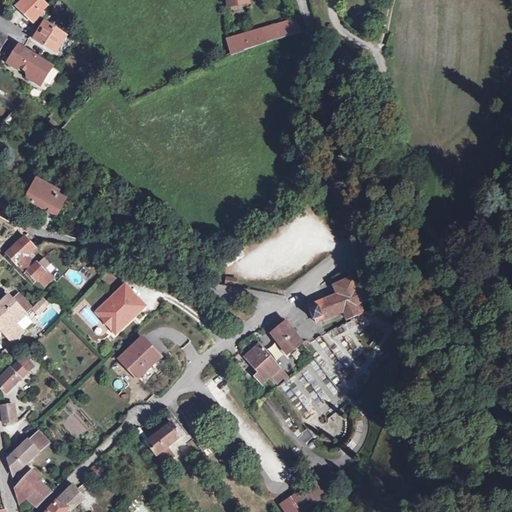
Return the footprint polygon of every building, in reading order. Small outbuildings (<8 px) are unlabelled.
[(30,0),(24,0),(17,7),(34,23),(44,14),(42,12),(48,7),(41,0),(30,0)] [(228,0),(230,8),(249,4),(247,0),(228,0)] [(51,12),(72,27),(74,24),(58,2),(51,12)] [(300,33),(295,21),(228,40),(233,56),(248,49),(254,47),(300,33)] [(35,38),(34,39),(56,54),(66,37),(45,23),(35,38)] [(20,46),(10,63),(40,83),(52,66),(22,47),(20,46)] [(39,183),(29,201),(41,208),(42,206),(44,209),(45,209),(47,209),(48,208),(50,209),(49,212),(56,216),(66,199),(58,195),(59,194),(39,183)] [(47,209),(37,226),(48,232),(56,216),(49,212),(50,209),(48,208),(47,209)] [(7,254),(17,266),(18,265),(34,283),(39,278),(45,273),(37,265),(35,266),(27,257),(35,249),(25,237),(7,254)] [(45,273),(39,278),(45,285),(53,277),(47,271),(45,273)] [(365,287),(359,290),(354,278),(335,286),(338,295),(311,306),(312,310),(311,310),(314,320),(316,320),(318,323),(345,312),(349,320),(362,315),(362,314),(363,308),(359,305),(359,304),(370,300),(365,287)] [(143,307),(124,287),(107,304),(106,303),(101,307),(102,308),(100,310),(105,317),(107,315),(114,323),(110,326),(116,332),(131,318),(130,317),(136,312),(137,313),(143,307)] [(0,303),(0,329),(5,334),(13,343),(24,333),(17,324),(27,315),(27,314),(32,308),(19,295),(14,301),(9,296),(0,303)] [(43,299),(33,309),(39,315),(49,305),(43,299)] [(115,334),(116,332),(110,326),(114,323),(107,315),(105,317),(100,310),(96,314),(115,334)] [(285,320),(270,332),(286,353),(301,342),(300,341),(285,320)] [(121,359),(139,379),(161,358),(143,338),(121,359)] [(261,345),(246,358),(259,373),(254,377),(261,384),(267,379),(268,381),(271,377),(280,369),(261,345)] [(18,361),(7,350),(1,357),(11,367),(18,361)] [(25,356),(29,360),(34,355),(30,351),(25,356)] [(29,360),(25,356),(0,381),(0,386),(7,393),(35,366),(29,360)] [(271,377),(280,386),(290,378),(280,369),(271,377)] [(3,424),(17,422),(15,405),(1,407),(3,424)] [(149,442),(143,446),(149,454),(153,451),(158,457),(154,460),(160,468),(174,457),(168,448),(182,437),(172,424),(171,425),(168,421),(160,427),(163,431),(149,442)] [(143,446),(149,442),(139,429),(134,433),(143,446)] [(305,446),(315,436),(308,429),(298,439),(305,446)] [(39,440),(45,446),(49,442),(40,431),(31,439),(35,444),(39,440)] [(194,440),(204,452),(210,447),(201,435),(194,440)] [(35,444),(31,439),(9,459),(14,474),(45,446),(39,440),(35,444)] [(89,471),(94,475),(99,471),(95,466),(89,471)] [(29,495),(41,483),(43,480),(34,471),(16,490),(20,505),(29,495)] [(321,479),(324,483),(328,480),(331,484),(337,480),(331,472),(321,479)] [(280,506),(284,511),(304,511),(317,504),(321,509),(331,502),(317,482),(280,506)] [(52,493),(41,483),(29,495),(39,505),(52,493)] [(47,511),(66,511),(68,509),(70,510),(83,498),(73,486),(56,502),(47,511)]
